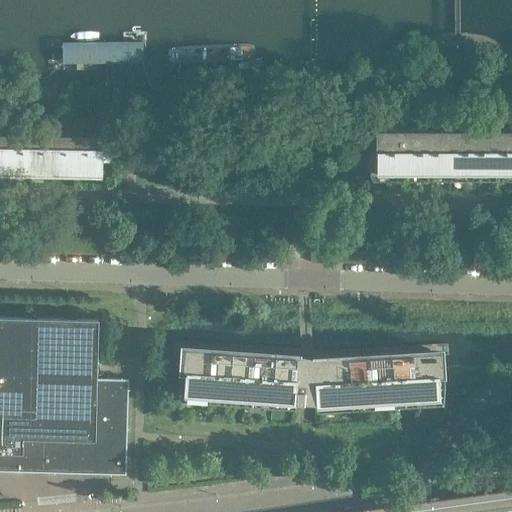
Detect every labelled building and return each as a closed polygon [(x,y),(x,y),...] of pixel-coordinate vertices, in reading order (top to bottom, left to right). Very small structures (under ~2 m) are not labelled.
[(148,40),(52,40),(52,63),(148,63),(148,40)] [(166,52),(165,56),(166,60),(170,64),(176,65),(247,62),(251,60),(252,57),(253,53),(252,49),(250,46),(246,44),(175,47),(169,49),(166,52)] [(141,105),(127,107),(128,118),(142,117),(141,105)] [(511,131),(376,132),(376,142),(376,150),(371,150),(370,153),(369,156),(369,158),(368,159),(368,163),(368,166),(368,169),(369,172),(369,174),(370,177),(371,179),(386,179),(386,180),(390,180),(394,180),(399,180),(401,180),(403,180),(403,179),(418,178),(422,178),(425,178),(428,178),(432,178),(464,179),(468,179),(471,179),(474,179),(476,179),(511,178),(511,131)] [(0,171),(7,172),(8,137),(0,136),(0,171)] [(26,137),(8,137),(7,172),(29,172),(30,137),(26,137)] [(29,172),(51,172),(51,137),(33,137),(30,137),(29,172)] [(69,138),(51,137),(51,172),(73,173),(73,138),(69,138)] [(77,138),(73,138),(73,173),(100,173),(100,175),(101,175),(101,173),(101,138),(77,138)] [(0,470),(125,474),(128,379),(96,378),(98,319),(0,316),(0,470)] [(444,385),(443,378),(442,355),(313,362),(313,364),(306,363),(298,363),(298,359),(180,351),(178,381),(179,394),(295,403),(295,401),(315,403),(315,405),(442,398),(444,385)]
